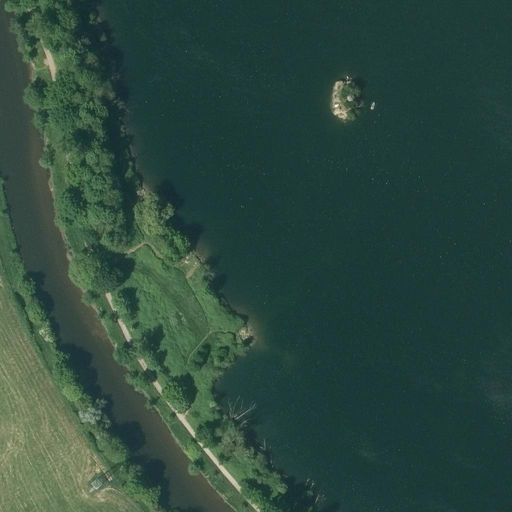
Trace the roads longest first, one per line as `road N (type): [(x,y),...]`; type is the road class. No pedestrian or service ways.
road 1 (track): [(29,0),(59,77),(76,205),(107,294),(152,378),(260,511)]
road 2 (track): [(0,235),(5,266),(58,381),(146,511)]
